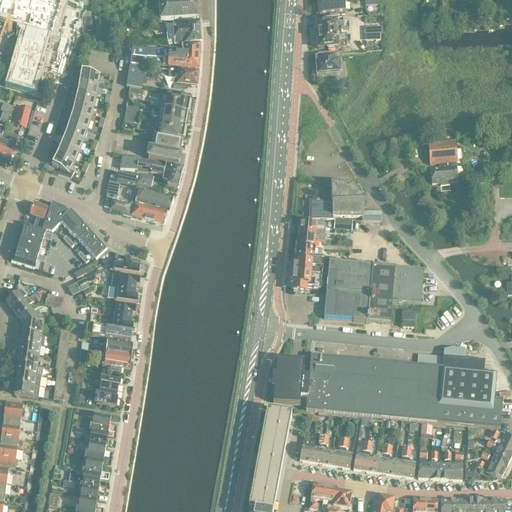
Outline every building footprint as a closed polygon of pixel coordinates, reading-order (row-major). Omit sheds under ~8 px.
[(0,0),(0,20),(19,25),(17,29),(16,34),(25,36),(10,86),(33,93),(37,79),(38,79),(42,64),(49,39),(53,40),(61,9),(40,2),(31,0),(30,0),(29,3),(15,0),(0,0)] [(195,0),(158,2),(159,24),(197,21),(195,0)] [(345,15),(344,2),(344,1),(335,2),(318,3),(319,9),(316,9),(316,16),(319,16),(319,17),(320,17),(345,15)] [(316,26),(317,38),(346,36),(346,35),(348,34),(348,32),(348,26),(343,26),(342,22),(325,23),(326,25),(316,26)] [(173,47),(200,45),(199,25),(172,26),(172,27),(166,27),(167,46),(173,46),(173,47)] [(327,52),(344,51),(346,50),(346,46),(350,46),(349,39),(347,39),(347,36),(346,37),(346,36),(317,38),(318,51),(327,50),(327,52)] [(182,51),(168,51),(168,52),(168,53),(169,53),(169,56),(199,57),(199,47),(192,46),(192,47),(182,47),(182,51)] [(132,50),(130,67),(145,69),(161,71),(169,71),(194,74),(195,71),(198,72),(198,68),(199,57),(169,56),(169,53),(168,53),(168,52),(162,52),(162,51),(149,50),(146,51),(132,50)] [(318,65),(318,68),(318,76),(339,75),(338,58),(330,58),(330,60),(320,61),(320,65),(318,65)] [(130,67),(127,82),(143,84),(145,69),(130,67)] [(169,71),(168,78),(177,79),(176,86),(196,88),(198,75),(194,74),(169,71)] [(81,73),(79,85),(98,88),(100,76),(81,73)] [(127,82),(127,89),(129,89),(143,91),(143,84),(127,82)] [(96,99),(98,88),(79,85),(78,95),(96,99)] [(94,110),(96,99),(78,95),(75,106),(94,110)] [(162,96),(159,110),(166,111),(188,115),(190,101),(169,97),(162,96)] [(3,113),(0,121),(0,123),(6,125),(12,108),(3,104),(1,112),(3,113)] [(91,121),(94,110),(75,106),(72,116),(91,121)] [(20,108),(14,127),(25,131),(31,111),(27,110),(20,108)] [(159,110),(157,123),(164,124),(185,128),(188,115),(166,111),(159,110)] [(125,118),(139,120),(140,114),(126,112),(125,118)] [(87,132),(91,121),(72,116),(69,126),(87,132)] [(157,123),(154,139),(173,143),(182,145),(183,141),(185,128),(164,124),(157,123)] [(84,143),(87,132),(69,126),(66,137),(84,143)] [(1,142),(0,143),(0,158),(10,162),(14,151),(12,151),(14,146),(17,139),(3,134),(1,142)] [(79,154),(84,143),(66,137),(62,147),(79,154)] [(121,165),(120,171),(136,173),(150,175),(150,176),(162,182),(168,185),(167,188),(177,191),(183,170),(176,169),(177,165),(180,166),(182,157),(180,157),(182,145),(173,143),(154,139),(153,139),(152,147),(151,152),(149,151),(147,162),(169,165),(169,167),(166,166),(154,164),(122,159),(121,165)] [(430,167),(456,165),(454,143),(428,145),(430,167)] [(62,147),(58,157),(75,165),(79,154),(62,147)] [(58,157),(52,168),(58,170),(61,171),(59,176),(58,176),(57,177),(71,181),(74,174),(71,172),(75,165),(58,157)] [(438,170),(430,171),(431,186),(440,185),(440,187),(444,187),(448,187),(448,184),(457,184),(456,169),(455,165),(438,166),(438,170)] [(118,175),(115,185),(119,185),(136,189),(136,188),(151,191),(153,182),(138,178),(138,179),(118,175)] [(108,183),(106,199),(107,199),(116,201),(119,185),(115,185),(108,183)] [(363,202),(363,201),(353,187),(330,186),(331,203),(363,202)] [(137,200),(135,204),(146,208),(147,208),(147,209),(167,214),(169,215),(173,201),(143,192),(138,193),(137,200)] [(107,199),(104,209),(110,210),(109,212),(123,216),(122,217),(131,220),(131,218),(143,221),(164,226),(167,214),(147,209),(130,205),(122,203),(116,201),(107,199)] [(363,212),(363,202),(331,203),(319,203),(319,202),(316,202),(316,203),(309,203),(309,221),(309,222),(321,222),(381,223),(381,213),(363,212)] [(34,206),(30,217),(38,220),(35,227),(34,230),(42,233),(43,231),(43,230),(46,222),(44,222),(48,212),(34,206)] [(43,230),(43,231),(46,232),(52,234),(56,230),(52,227),(58,221),(57,220),(66,212),(65,211),(66,211),(52,206),(46,222),(43,230)] [(58,221),(52,227),(56,230),(61,226),(65,229),(76,219),(70,213),(68,214),(66,212),(57,220),(58,221)] [(76,219),(65,229),(74,239),(75,239),(85,229),(83,226),(76,219)] [(299,233),(299,238),(324,240),(325,227),(320,227),(321,222),(309,222),(309,221),(302,221),(302,225),(300,225),(300,226),(298,228),(298,232),(299,233)] [(335,222),(334,231),(351,232),(352,224),(335,222)] [(22,227),(11,264),(34,271),(37,262),(38,257),(43,240),(45,235),(45,234),(42,233),(34,230),(22,227)] [(85,229),(75,239),(90,255),(96,262),(106,253),(107,252),(100,245),(85,229)] [(53,237),(45,235),(43,240),(51,243),(53,237)] [(66,238),(63,241),(71,249),(74,247),(66,238)] [(297,244),(296,250),(314,251),(314,242),(324,243),(324,240),(299,238),(298,242),(297,244)] [(317,258),(318,252),(296,250),(296,255),(297,257),(297,262),(322,264),(322,263),(322,259),(317,258)] [(80,254),(77,257),(86,265),(89,263),(80,254)] [(46,259),(38,257),(37,262),(44,265),(46,259)] [(111,260),(110,272),(138,276),(139,265),(132,264),(132,263),(111,260)] [(320,292),(322,264),(297,262),(296,265),(294,265),(292,287),(293,287),(293,294),(305,295),(305,290),(320,292)] [(420,306),(423,273),(376,268),(376,267),(369,267),(368,268),(329,264),(327,283),(326,283),(326,290),(326,291),(324,320),(352,322),(353,323),(367,324),(389,326),(391,304),(420,306)] [(83,270),(74,276),(76,281),(86,275),(83,270)] [(112,276),(111,289),(115,289),(135,292),(136,287),(138,287),(139,280),(112,276)] [(18,283),(34,288),(36,282),(20,278),(18,283)] [(85,280),(68,289),(73,298),(82,293),(90,289),(85,280)] [(90,289),(82,293),(85,298),(95,293),(92,288),(90,289)] [(115,289),(114,302),(136,305),(137,297),(135,297),(135,292),(115,289)] [(12,313),(28,301),(22,292),(6,304),(12,313)] [(18,321),(34,309),(28,301),(12,313),(18,321)] [(113,305),(111,318),(131,321),(132,316),(134,316),(135,309),(113,305)] [(24,328),(44,322),(34,309),(18,321),(24,328),(24,327),(24,328)] [(413,330),(413,314),(402,314),(402,330),(413,330)] [(109,317),(107,330),(132,333),(133,326),(131,325),(131,321),(111,318),(109,317)] [(23,335),(42,338),(44,322),(24,328),(23,335)] [(132,336),(87,329),(86,338),(130,345),(132,336)] [(70,337),(71,332),(61,330),(59,340),(70,342),(70,337)] [(42,338),(23,335),(22,345),(44,348),(45,339),(42,338)] [(70,342),(59,340),(58,350),(68,352),(69,347),(70,342)] [(103,356),(131,359),(133,347),(105,343),(103,356)] [(44,348),(22,345),(20,356),(39,358),(41,348),(44,348)] [(67,362),(68,352),(58,350),(57,361),(67,362)] [(38,369),(39,358),(20,356),(19,366),(38,369)] [(130,372),(131,359),(103,356),(102,369),(111,370),(110,376),(120,377),(120,371),(130,372)] [(276,361),(272,406),(299,409),(300,399),(306,399),(305,413),(308,414),(499,431),(502,402),(494,401),(496,376),(483,375),(484,363),(451,360),(442,359),(438,359),(418,357),(417,368),(413,368),(313,359),(310,358),(310,359),(309,371),(302,370),(302,368),(303,368),(303,364),(292,363),(276,361)] [(66,367),(67,362),(57,361),(55,371),(57,371),(65,372),(66,367)] [(19,366),(17,376),(41,379),(42,369),(38,369),(19,366)] [(67,372),(65,372),(57,371),(56,382),(66,383),(67,378),(67,372)] [(40,390),(41,379),(17,376),(16,386),(40,390)] [(98,393),(123,397),(124,390),(120,390),(121,383),(100,379),(98,393)] [(65,393),(66,383),(56,382),(55,392),(65,393)] [(38,400),(40,390),(16,386),(14,396),(38,400)] [(64,398),(65,393),(55,392),(53,401),(63,402),(64,398)] [(121,404),(123,397),(98,393),(96,407),(116,410),(117,403),(121,404)] [(73,405),(80,406),(82,397),(75,396),(73,405)] [(5,410),(4,420),(22,423),(23,412),(17,411),(11,410),(5,410)] [(270,511),(288,418),(266,414),(248,511),(270,511)] [(89,431),(108,434),(110,420),(94,417),(92,425),(90,425),(89,431)] [(4,420),(2,430),(20,433),(22,423),(4,420)] [(431,441),(432,428),(421,427),(420,436),(421,436),(420,440),(431,441)] [(20,433),(2,430),(1,440),(19,443),(20,433)] [(106,448),(108,434),(89,431),(88,437),(90,438),(89,445),(106,448)] [(499,447),(511,453),(511,439),(504,436),(499,434),(498,435),(493,433),(490,439),(495,442),(496,440),(501,442),(499,447)] [(304,434),(299,463),(300,463),(302,463),(309,465),(312,450),(305,449),(306,444),(307,444),(309,435),(304,434)] [(319,466),(324,438),(319,437),(318,446),(319,446),(318,451),(312,450),(309,465),(319,466)] [(329,468),(332,453),(325,452),(326,447),(327,447),(329,438),(324,438),(319,466),(329,468)] [(1,440),(0,448),(0,450),(18,453),(19,443),(1,440)] [(339,470),(344,441),(339,440),(338,449),(339,450),(338,454),(332,453),(329,468),(339,470)] [(344,441),(339,470),(349,472),(352,456),(345,455),(345,451),(347,451),(348,442),(344,441)] [(511,457),(511,453),(499,447),(494,445),(488,442),(486,447),(492,450),(494,448),(498,450),(495,456),(509,463),(511,457)] [(363,474),(367,445),(363,444),(361,453),(363,453),(362,458),(355,457),(353,472),(363,474)] [(103,462),(106,448),(89,445),(88,453),(86,452),(85,459),(103,462)] [(373,475),(376,460),(369,459),(369,454),(371,455),(372,446),(367,445),(363,474),(373,475)] [(383,477),(387,448),(383,447),(381,454),(377,454),(376,460),(373,475),(383,477)] [(387,448),(383,477),(385,477),(393,478),(395,463),(388,462),(389,457),(390,458),(392,449),(388,448),(387,448)] [(16,462),(16,463),(18,453),(0,450),(0,466),(9,468),(10,462),(16,462)] [(395,463),(393,478),(402,480),(407,451),(402,450),(401,459),(402,459),(402,464),(395,463)] [(407,451),(402,480),(413,481),(415,466),(408,465),(409,460),(410,460),(411,452),(407,451)] [(430,482),(430,466),(425,466),(426,460),(427,454),(419,454),(419,460),(419,466),(418,466),(418,481),(429,482),(430,482)] [(509,463),(495,456),(492,462),(488,460),(489,457),(483,454),(480,459),(486,462),(490,464),(505,472),(509,463)] [(440,483),(440,466),(434,466),(434,462),(436,462),(437,455),(431,455),(431,461),(430,466),(430,482),(440,483)] [(440,466),(440,483),(449,483),(450,467),(450,462),(450,455),(444,455),(444,462),(447,462),(447,467),(440,466)] [(450,467),(449,483),(450,483),(461,483),(462,467),(462,462),(463,456),(455,456),(455,462),(456,462),(455,467),(450,467)] [(101,476),(103,462),(85,459),(83,465),(86,465),(85,473),(101,476)] [(505,472),(490,464),(488,469),(483,467),(483,466),(478,464),(475,470),(480,473),(481,472),(486,475),(485,475),(499,482),(504,472),(505,472)] [(70,472),(68,483),(75,485),(83,486),(82,487),(99,489),(101,476),(85,473),(82,472),(82,474),(70,472)] [(73,499),(80,501),(97,503),(99,489),(82,487),(83,486),(75,485),(73,499)] [(322,502),(324,487),(312,485),(308,510),(315,511),(316,505),(312,505),(313,501),(322,502)] [(332,511),(336,492),(336,489),(324,487),(322,502),(327,503),(326,511),(325,511),(332,511)] [(336,492),(332,511),(337,511),(338,509),(348,511),(351,494),(350,494),(348,493),(346,492),(344,493),(336,492)] [(375,511),(402,511),(396,511),(392,511),(394,500),(378,498),(378,499),(376,500),(376,503),(377,504),(375,511)] [(95,511),(97,503),(80,501),(79,508),(77,507),(75,511),(95,511)] [(409,511),(409,507),(410,507),(410,501),(404,501),(403,506),(402,511),(409,511)] [(412,511),(424,511),(425,502),(413,501),(412,511)] [(425,502),(424,511),(436,511),(437,503),(425,502)] [(451,511),(452,502),(440,502),(440,511),(451,511)] [(461,511),(462,502),(452,502),(451,511),(461,511)] [(471,511),(472,502),(462,502),(461,511),(471,511)] [(481,511),(482,502),(472,502),(471,511),(481,511)] [(491,511),(492,502),(482,502),(481,511),(491,511)] [(492,502),(491,511),(503,511),(504,502),(492,502)]
